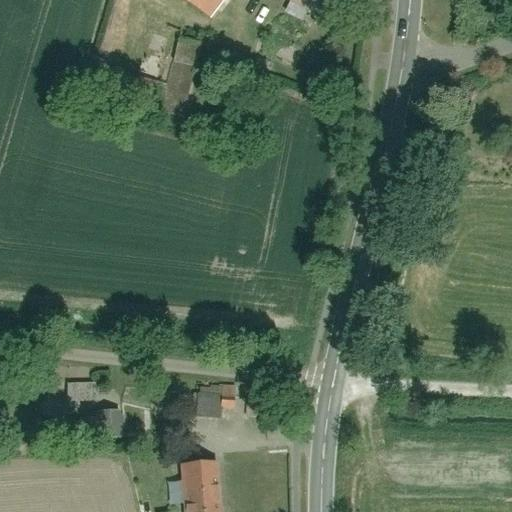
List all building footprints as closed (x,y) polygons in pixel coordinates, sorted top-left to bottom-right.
[(185,0),(208,16),(218,0),(185,0)] [(319,0),(284,0),(282,6),(321,26),(331,6),(319,0)] [(141,89),(166,94),(168,85),(193,90),(198,67),(187,64),(186,70),(146,62),(141,89)] [(46,424),(47,447),(98,444),(97,422),(46,424)] [(174,511),(214,511),(214,467),(174,468),(174,511)]
